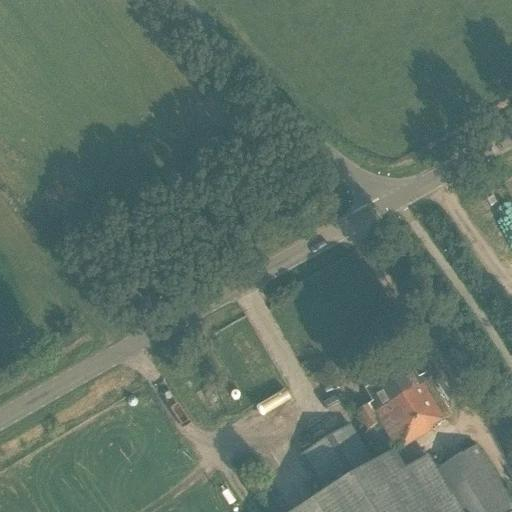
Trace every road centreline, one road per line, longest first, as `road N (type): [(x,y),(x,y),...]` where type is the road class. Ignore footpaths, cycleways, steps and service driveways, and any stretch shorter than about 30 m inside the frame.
road 1 (tertiary): [(0,419),(383,206)]
road 2 (unclassified): [(383,206),(257,91),(184,0)]
road 3 (tertiary): [(383,206),(511,135)]
